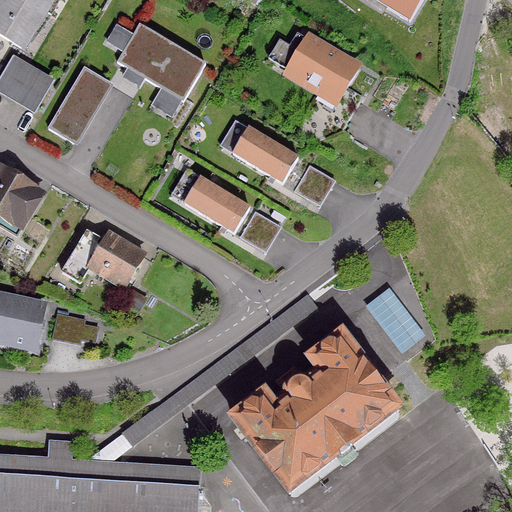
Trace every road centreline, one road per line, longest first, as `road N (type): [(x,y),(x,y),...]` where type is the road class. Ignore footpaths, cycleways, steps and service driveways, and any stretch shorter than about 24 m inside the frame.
road 1 (residential): [(480,0),(448,107),(404,185),(339,249),(266,303)]
road 2 (residential): [(0,139),(216,265),(266,303)]
road 3 (residential): [(266,303),(149,371),(90,385),(0,384)]
